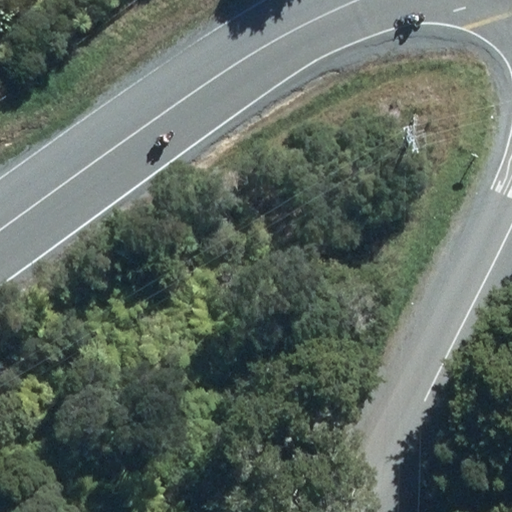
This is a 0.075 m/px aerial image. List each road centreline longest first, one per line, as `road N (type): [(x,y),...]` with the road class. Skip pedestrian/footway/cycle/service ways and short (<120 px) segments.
road 1 (unclassified): [(0,237),(191,100),(360,0)]
road 2 (unclassified): [(372,511),(511,237)]
